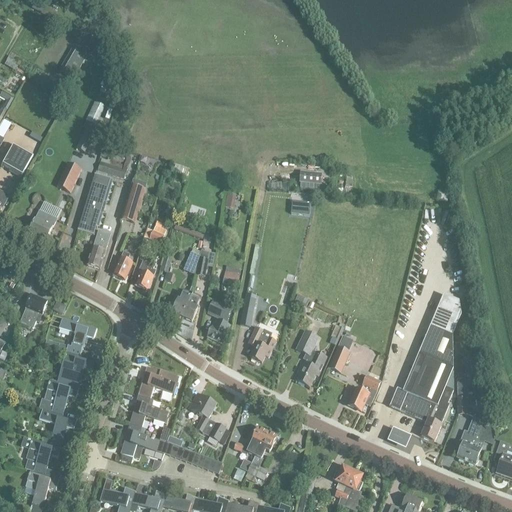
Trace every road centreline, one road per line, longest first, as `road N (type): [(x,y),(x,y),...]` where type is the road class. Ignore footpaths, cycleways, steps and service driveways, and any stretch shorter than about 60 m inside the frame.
road 1 (tertiary): [(511,506),(271,403),(135,319)]
road 2 (residential): [(72,511),(135,319)]
road 3 (tertiary): [(135,319),(0,249)]
